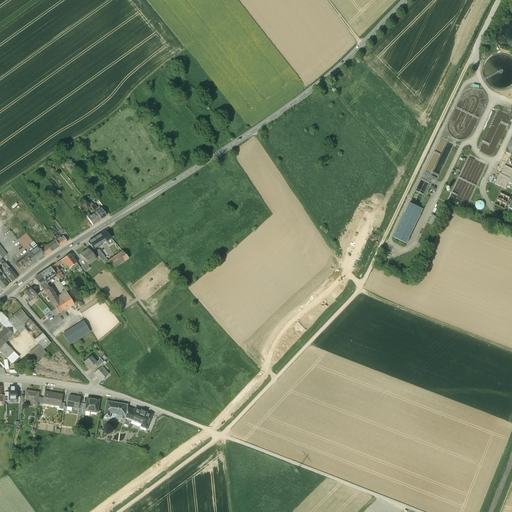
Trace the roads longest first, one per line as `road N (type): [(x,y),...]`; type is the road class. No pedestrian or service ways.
road 1 (secondary): [(10,290),(293,102),(405,0)]
road 2 (track): [(418,511),(221,435)]
road 3 (track): [(221,435),(358,290)]
road 4 (track): [(359,286),(252,131)]
road 5 (track): [(358,290),(511,351)]
road 6 (residential): [(10,290),(96,389)]
road 7 (track): [(221,435),(118,511)]
